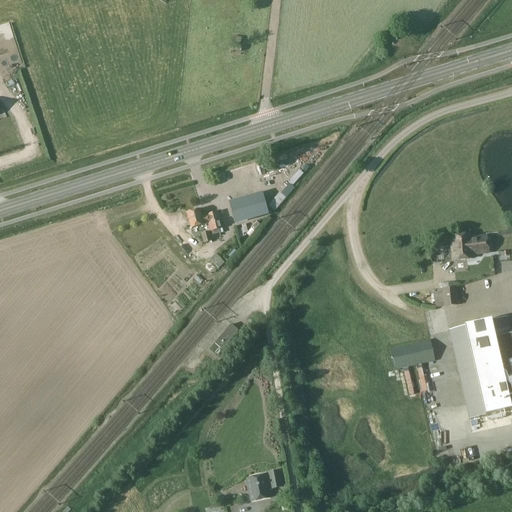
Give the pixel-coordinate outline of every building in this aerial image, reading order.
[(282,186),(288,191),(295,181),(288,177),(282,186)] [(278,187),(268,204),(276,209),(286,192),(278,187)] [(265,206),(262,195),(231,203),(236,222),(267,214),(265,206)] [(125,202),(112,208),(115,214),(128,208),(125,202)] [(204,225),(202,217),(200,210),(186,214),(191,229),(204,226),(204,225)] [(202,217),(204,225),(208,224),(210,233),(211,232),(212,236),(220,234),(219,230),(223,229),(218,213),(202,217)] [(201,234),(203,239),(204,244),(212,242),(209,232),(201,234)] [(450,238),(453,261),(473,259),(473,255),(488,253),(487,237),(471,239),(471,235),(450,238)] [(233,249),(227,255),(230,258),(237,252),(233,249)] [(216,254),(210,260),(219,269),(225,263),(216,254)] [(458,306),(457,288),(456,288),(449,289),(442,290),(444,307),(458,306)] [(511,327),(510,328),(508,318),(449,331),(469,420),(511,410),(511,327)] [(239,332),(229,324),(213,342),(223,350),(239,332)] [(430,341),(390,350),(395,371),(435,362),(430,341)] [(453,458),(456,468),(465,466),(462,456),(453,458)] [(266,476),(247,480),(251,503),(271,499),(269,488),(272,488),(272,490),(282,488),(279,472),(269,474),(271,482),(268,482),(266,476)]
